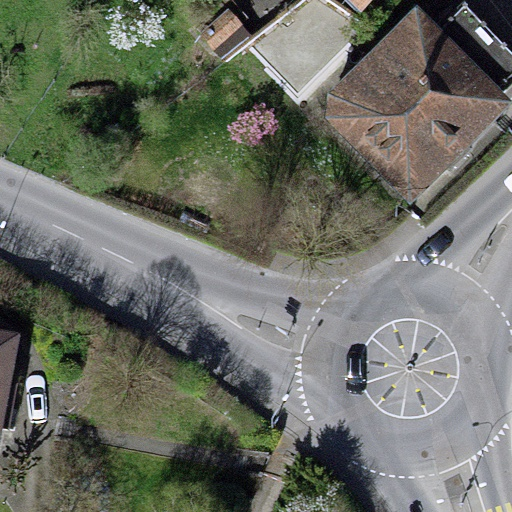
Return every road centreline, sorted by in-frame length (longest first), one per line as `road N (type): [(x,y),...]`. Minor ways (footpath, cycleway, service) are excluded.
road 1 (tertiary): [(0,197),(330,345)]
road 2 (primary): [(438,436),(463,421),(489,371),(476,315),(455,295)]
road 3 (primary): [(330,345),(328,370),(348,414),(389,439),(438,436)]
road 4 (primary): [(455,295),(413,280),(369,291),(351,304),(330,345)]
